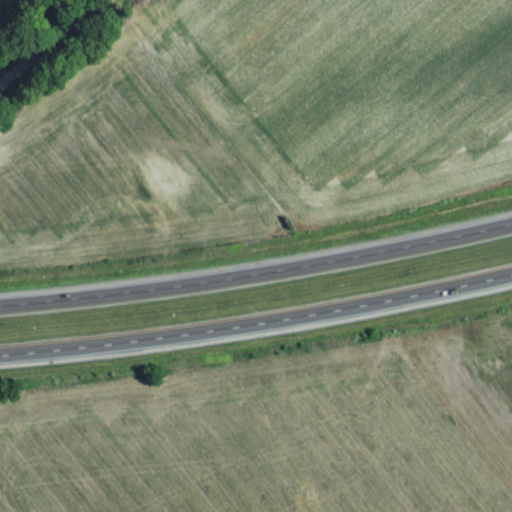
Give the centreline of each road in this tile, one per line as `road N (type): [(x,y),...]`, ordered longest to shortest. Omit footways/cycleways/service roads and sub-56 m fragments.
road 1 (trunk): [(511,212),(373,246),(0,312)]
road 2 (trunk): [(0,358),(511,272)]
road 3 (residential): [(0,96),(120,0)]
